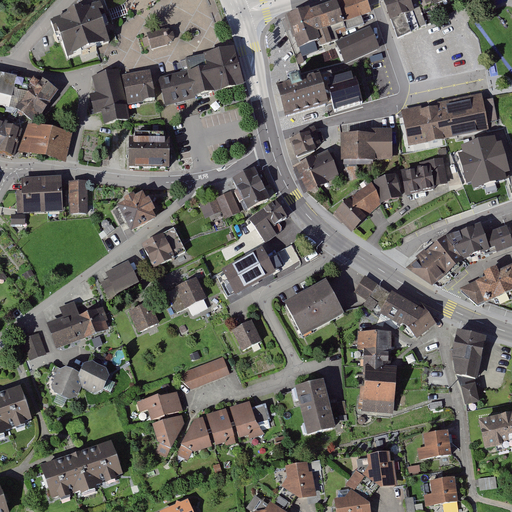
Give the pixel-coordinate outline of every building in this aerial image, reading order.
[(104,0),(109,11),(123,5),(125,0),(104,0)] [(311,11),(289,18),(300,48),(318,42),(320,47),(338,41),(336,34),(363,25),(360,16),(370,13),(365,0),(349,0),(311,13),(311,11)] [(383,0),(398,40),(426,26),(416,0),(383,0)] [(97,7),(54,22),(68,60),(111,45),(97,7)] [(165,30),(147,34),(148,38),(151,47),(152,51),(169,46),(169,44),(173,43),(175,39),(173,33),(169,30),(165,31),(165,30)] [(369,31),(338,45),(346,63),(377,49),(369,31)] [(145,49),(151,47),(148,38),(142,40),(145,49)] [(186,74),(158,81),(165,108),(243,88),(233,50),(184,63),(186,74)] [(120,71),(92,77),(95,94),(90,95),(94,115),(102,114),(105,127),(130,121),(127,107),(122,78),(120,71)] [(122,78),(127,107),(155,101),(150,72),(122,78)] [(0,75),(0,105),(5,107),(4,114),(13,115),(16,110),(32,123),(56,94),(36,80),(34,84),(0,75)] [(284,85),(277,87),(285,119),(330,107),(333,115),(362,106),(353,75),(331,81),(330,76),(319,79),(318,75),(301,80),(300,77),(289,80),(290,84),(284,85)] [(482,96),(401,112),(409,147),(490,131),(488,123),(498,121),(494,100),(484,102),(482,96)] [(43,129),(28,125),(18,153),(36,157),(43,129)] [(22,131),(6,126),(0,145),(0,154),(15,158),(22,131)] [(303,137),(290,142),(296,160),(317,152),(315,148),(321,146),(314,128),(302,133),(303,137)] [(43,129),(36,157),(51,161),(58,132),(43,129)] [(372,136),(341,136),(341,163),(376,163),(376,161),(393,161),(392,131),(372,131),(372,136)] [(73,136),(58,132),(51,161),(66,165),(73,136)] [(459,159),(468,186),(475,184),(477,189),(505,180),(503,175),(511,172),(502,145),(498,146),(496,140),(465,150),(467,156),(459,159)] [(129,170),(149,170),(150,141),(129,141),(129,170)] [(170,141),(150,141),(149,170),(170,170),(170,141)] [(317,156),(293,166),(305,193),(331,182),(331,180),(341,176),(331,152),(318,158),(317,156)] [(430,166),(434,188),(448,186),(443,160),(426,164),(426,167),(430,166)] [(426,167),(401,172),(406,198),(435,192),(434,188),(430,166),(426,167)] [(255,170),(232,182),(248,212),(270,201),(255,170)] [(380,205),(402,199),(396,176),(374,182),(374,184),(380,205)] [(62,178),(42,179),(43,215),(63,214),(62,178)] [(24,216),(43,215),(42,179),(22,180),(24,216)] [(87,183),(69,183),(69,216),(88,215),(87,183)] [(351,203),(367,219),(382,206),(380,205),(374,184),(351,203)] [(231,193),(200,207),(206,220),(222,213),(225,221),(241,214),(231,193)] [(125,204),(117,208),(132,234),(157,221),(153,214),(155,213),(149,200),(147,201),(143,194),(136,198),(134,195),(124,201),(125,204)] [(349,201),(334,215),(352,234),(367,219),(351,203),(349,201)] [(276,203),(249,222),(266,245),(277,237),(272,230),(288,219),(276,203)] [(25,216),(11,216),(11,226),(25,226),(25,216)] [(445,237),(407,269),(434,287),(464,259),(489,249),(484,234),(480,223),(451,233),(445,237)] [(511,240),(506,225),(484,234),(489,249),(511,245),(511,240)] [(174,230),(142,247),(154,270),(186,254),(174,230)] [(223,275),(215,279),(225,296),(232,292),(235,298),(276,275),(275,272),(284,267),(275,250),(265,255),(262,250),(222,273),(223,275)] [(129,263),(106,274),(116,296),(140,285),(129,263)] [(483,280),(460,291),(478,308),(511,292),(511,265),(497,273),(496,270),(482,276),(483,280)] [(378,285),(365,278),(355,294),(368,302),(364,307),(371,312),(377,304),(384,310),(380,317),(400,330),(403,325),(418,340),(434,326),(421,309),(377,288),(378,285)] [(197,280),(167,295),(177,315),(207,300),(197,280)] [(326,283),(284,306),(303,339),(344,317),(326,283)] [(150,304),(129,314),(139,335),(160,325),(150,304)] [(62,321),(47,326),(57,351),(109,331),(106,323),(108,322),(104,309),(79,319),(73,305),(58,310),(62,321)] [(252,323),(232,333),(243,354),(262,344),(252,323)] [(484,341),(459,332),(451,361),(457,378),(477,380),(484,341)] [(391,335),(359,333),(358,350),(365,350),(365,358),(362,358),(361,368),(364,368),(360,413),(393,415),(396,370),(386,370),(388,351),(390,351),(391,335)] [(39,335),(22,341),(30,362),(47,356),(39,335)] [(230,376),(223,359),(187,373),(180,380),(191,392),(230,376)] [(63,372),(55,375),(49,391),(55,400),(66,404),(77,400),(81,390),(86,395),(98,397),(102,393),(108,379),(106,372),(91,366),(81,370),(78,378),(63,372)] [(336,431),(324,383),(295,391),(307,438),(336,431)] [(473,386),(462,389),(466,407),(478,404),(473,386)] [(0,397),(0,431),(30,420),(20,391),(0,397)] [(150,410),(153,421),(180,414),(178,408),(179,405),(177,395),(162,399),(159,397),(150,401),(152,409),(150,410)] [(345,402),(338,403),(339,417),(347,416),(345,402)] [(271,428),(265,408),(252,411),(250,404),(241,407),(239,411),(233,413),(240,438),(249,435),(250,440),(260,437),(263,439),(265,434),(263,430),(271,428)] [(234,435),(227,411),(217,414),(215,418),(209,420),(216,444),(225,442),(228,438),(234,435)] [(511,417),(481,424),(488,450),(511,444),(511,417)] [(182,418),(155,426),(161,445),(172,451),(184,428),(182,418)] [(211,446),(204,420),(195,423),(183,446),(193,452),(211,446)] [(448,433),(425,436),(428,459),(451,455),(448,433)] [(78,458),(44,469),(54,499),(121,475),(110,447),(78,458)] [(355,476),(372,493),(378,485),(381,486),(382,484),(386,482),(387,485),(395,483),(392,465),(389,465),(388,456),(358,461),(360,469),(355,476)] [(283,489),(297,499),(301,501),(317,498),(312,474),(309,475),(307,465),(285,470),(287,479),(281,488),(283,489)] [(368,511),(369,510),(365,509),(365,505),(372,493),(355,476),(349,485),(355,490),(353,494),(350,490),(340,492),(338,503),(339,511),(368,511)] [(496,478),(480,480),(481,490),(497,488),(496,478)] [(454,479),(432,482),(435,505),(458,502),(454,479)] [(283,489),(278,496),(292,506),(297,499),(283,489)] [(283,511),(287,511),(292,506),(278,496),(272,504),(283,511)] [(416,511),(414,498),(406,499),(407,511),(416,511)] [(192,511),(189,503),(166,511),(192,511)] [(283,511),(272,504),(271,503),(264,511),(283,511)]
